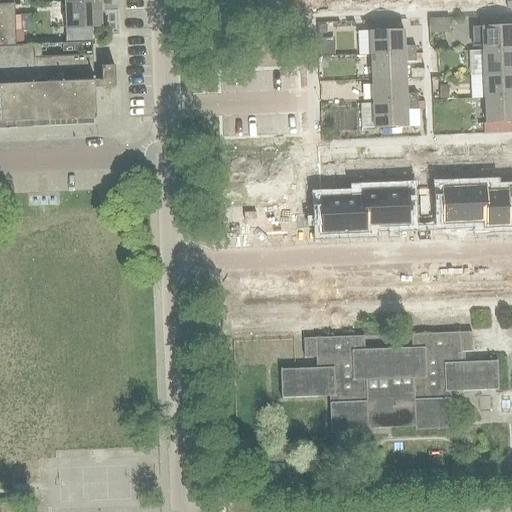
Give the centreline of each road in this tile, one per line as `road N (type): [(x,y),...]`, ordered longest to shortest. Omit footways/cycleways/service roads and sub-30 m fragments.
road 1 (residential): [(175,262),(511,245)]
road 2 (residential): [(182,511),(175,262)]
road 3 (residential): [(0,166),(170,157)]
road 4 (residential): [(170,157),(165,0)]
road 5 (residential): [(363,176),(511,169)]
